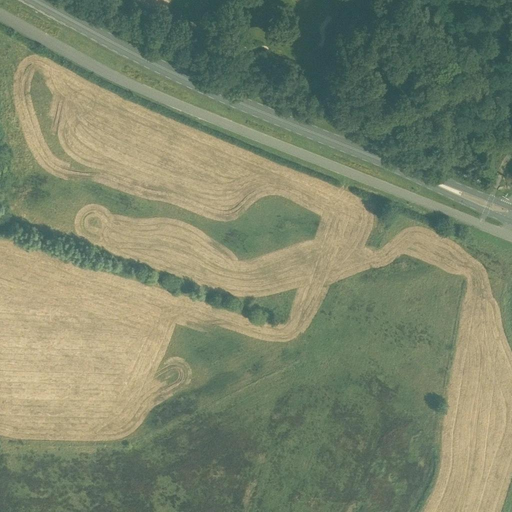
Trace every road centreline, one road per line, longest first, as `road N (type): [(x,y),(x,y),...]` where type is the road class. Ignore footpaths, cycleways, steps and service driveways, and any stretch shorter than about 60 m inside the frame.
road 1 (unclassified): [(511,238),(130,85),(0,14)]
road 2 (primary): [(511,215),(194,83),(34,0)]
road 3 (tertiary): [(511,151),(379,0)]
